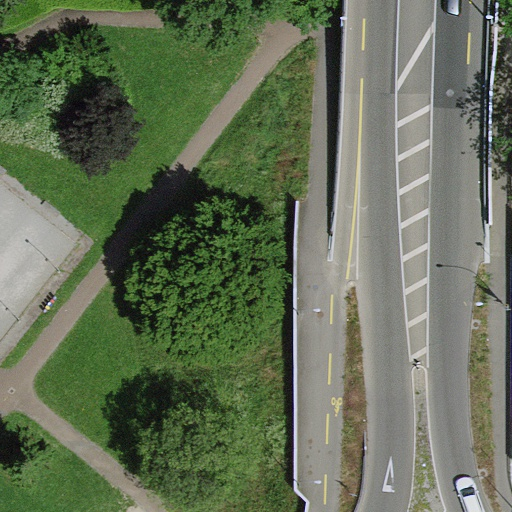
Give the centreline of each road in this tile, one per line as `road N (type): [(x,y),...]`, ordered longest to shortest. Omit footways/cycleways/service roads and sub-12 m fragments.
road 1 (primary): [(470,511),(447,386),(455,0)]
road 2 (primary): [(383,0),(377,179),(397,447),(390,511)]
